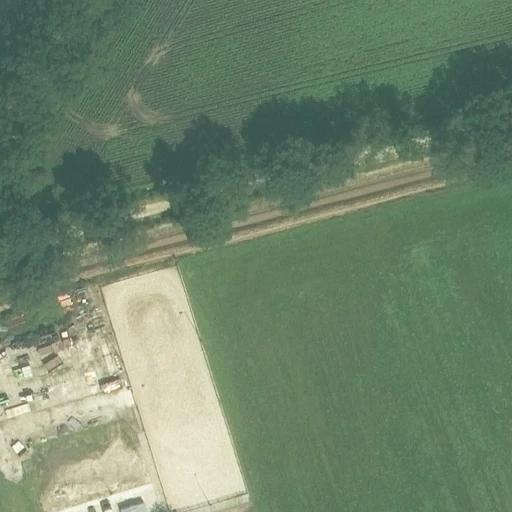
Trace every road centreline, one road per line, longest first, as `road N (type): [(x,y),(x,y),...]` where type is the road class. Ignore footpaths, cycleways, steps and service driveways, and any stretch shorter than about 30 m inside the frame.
road 1 (track): [(0,264),(76,236),(511,124)]
road 2 (unclassified): [(0,152),(94,0)]
